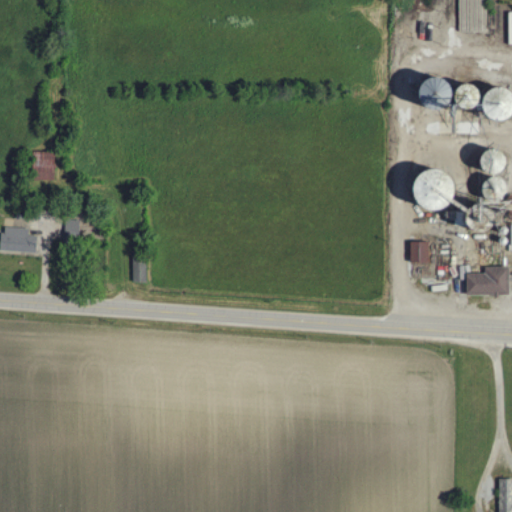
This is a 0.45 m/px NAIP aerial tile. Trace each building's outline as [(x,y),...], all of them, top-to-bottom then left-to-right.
[(511,92),(405,73),(400,101),(510,122),(511,112),(511,92)] [(504,202),(508,182),(502,180),(507,154),(472,147),(468,168),(479,170),(475,190),(487,192),(486,198),(504,202)] [(63,153),(40,154),(42,182),(64,181),(63,153)] [(86,240),(87,220),(70,219),(69,239),(86,240)] [(32,236),(33,230),(8,229),(8,236),(1,236),(1,252),(41,254),(42,237),(32,236)] [(428,263),(429,242),(408,241),(407,263),(428,263)] [(151,260),(137,260),(137,283),(150,283),(151,260)] [(507,295),(506,267),(482,268),(482,274),(463,274),(464,296),(507,295)] [(511,511),(511,480),(498,480),(497,511),(511,511)]
